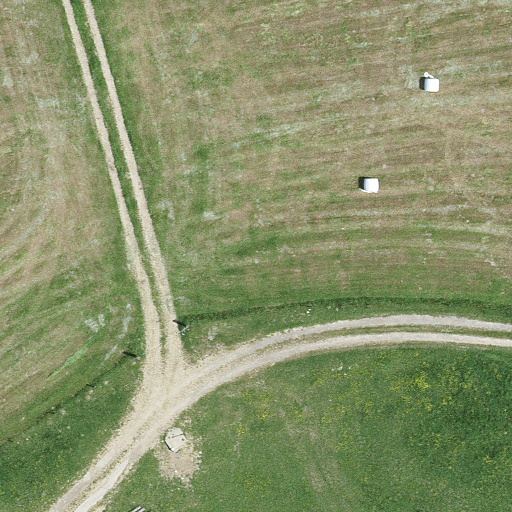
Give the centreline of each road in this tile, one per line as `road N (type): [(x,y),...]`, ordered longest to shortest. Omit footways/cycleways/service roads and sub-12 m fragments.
road 1 (track): [(71,511),(159,415),(171,344),(154,253),(77,0)]
road 2 (track): [(159,415),(228,371),(322,341),(418,329),(511,338)]
